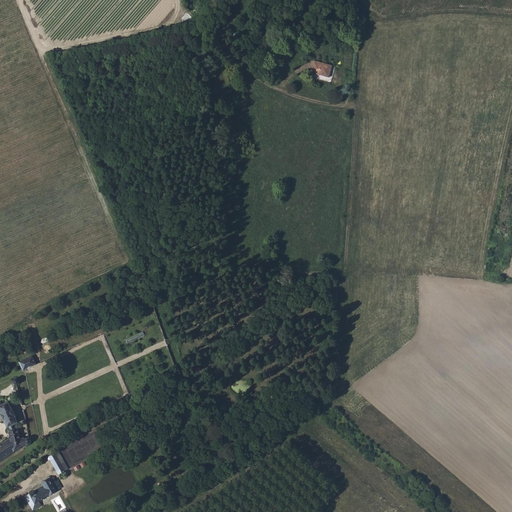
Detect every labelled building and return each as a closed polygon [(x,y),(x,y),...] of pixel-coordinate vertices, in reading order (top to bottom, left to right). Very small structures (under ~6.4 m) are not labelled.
[(311,73),(329,77),(332,65),(314,60),(311,73)] [(21,368),(23,371),(26,369),(35,364),(31,356),(18,363),(21,368)] [(25,447),(27,445),(30,445),(31,444),(32,442),(32,440),(30,438),(28,438),(26,438),(25,440),(20,441),(15,424),(17,423),(14,417),(15,417),(8,402),(1,405),(0,402),(0,401),(0,413),(3,421),(4,421),(7,428),(8,427),(9,429),(8,429),(10,438),(0,444),(0,461),(23,445),(25,447)] [(60,452),(49,457),(59,475),(69,469),(60,452)] [(43,486),(29,494),(28,494),(30,497),(33,502),(34,504),(59,490),(54,483),(51,485),(48,479),(41,483),(43,486)]
